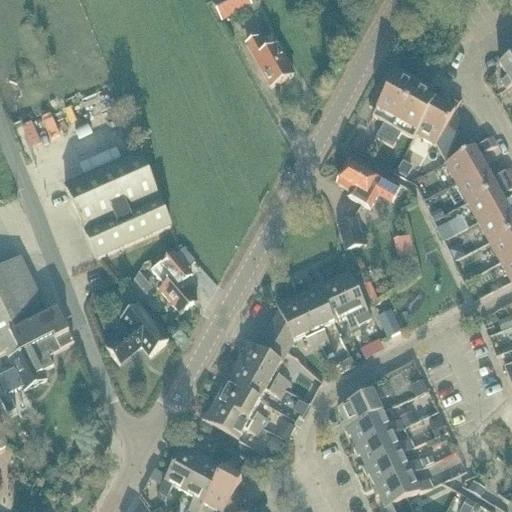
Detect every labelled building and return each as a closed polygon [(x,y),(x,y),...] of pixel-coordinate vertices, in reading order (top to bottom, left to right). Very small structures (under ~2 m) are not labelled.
[(251,9),(245,0),(225,0),(213,7),(223,24),(251,9)] [(276,49),(265,56),(257,43),(246,49),(271,92),(294,79),(276,49)] [(511,88),(511,87),(511,59),(499,69),(507,80),(501,85),(506,92),(511,88)] [(391,84),(391,85),(384,82),(369,109),(376,113),(372,119),(383,126),(375,141),(384,146),(414,93),(406,88),(404,92),(391,84)] [(413,143),(415,139),(434,104),(414,93),(384,146),(393,151),(401,136),(413,143)] [(464,134),(454,116),(461,103),(452,98),(445,110),(434,104),(415,139),(435,150),(440,159),(464,134)] [(491,141),(474,151),(464,134),(440,159),(445,167),(456,187),(484,171),(478,160),(496,150),(491,141)] [(64,190),(86,241),(96,263),(171,230),(139,157),(64,190)] [(403,165),(397,176),(406,181),(412,170),(403,165)] [(400,193),(351,166),(347,174),(342,171),(334,186),(348,194),(344,202),(362,212),(372,194),(393,206),(400,193)] [(511,177),(509,172),(508,172),(491,182),(484,171),(456,187),(467,207),(511,182),(511,177)] [(501,200),(511,194),(511,182),(467,207),(478,227),(507,211),(501,200)] [(511,233),(511,219),(507,211),(478,227),(489,246),(511,233)] [(440,212),(430,218),(434,225),(444,219),(440,212)] [(363,249),(358,222),(340,226),(346,253),(363,249)] [(448,226),(437,231),(443,244),(454,238),(448,226)] [(511,233),(489,246),(500,266),(511,259),(511,233)] [(381,241),(385,259),(403,255),(399,238),(381,241)] [(309,251),(289,258),(293,269),(313,262),(309,251)] [(455,252),(450,254),(455,264),(465,259),(462,254),(455,252)] [(196,304),(181,287),(192,278),(187,273),(176,260),(173,257),(152,275),(164,290),(159,294),(180,318),(196,304)] [(511,286),(511,259),(500,266),(511,287),(511,286)] [(42,375),(54,369),(49,360),(74,348),(57,315),(49,319),(21,263),(0,273),(0,360),(7,357),(15,372),(0,380),(0,393),(15,425),(19,424),(16,417),(17,416),(9,398),(24,390),(26,394),(47,384),(42,375)] [(138,276),(131,290),(134,294),(146,284),(139,275),(138,276)] [(316,289),(333,326),(344,321),(349,333),(370,323),(349,277),(324,289),(322,286),(316,289)] [(322,331),(333,326),(316,289),(309,292),(310,296),(299,301),(321,350),(329,346),(322,331)] [(157,301),(148,307),(156,317),(164,310),(157,301)] [(312,354),(321,350),(299,301),(284,308),(283,305),(276,308),(279,316),(263,343),(288,356),(294,346),(305,340),(312,354)] [(160,353),(168,346),(138,309),(130,316),(130,315),(129,315),(128,315),(127,316),(127,317),(128,318),(120,324),(129,334),(106,353),(119,369),(142,350),(151,361),(160,354),(160,353)] [(401,335),(391,314),(376,321),(386,342),(401,335)] [(511,328),(509,320),(498,325),(501,334),(511,329),(511,328)] [(275,378),(288,356),(263,343),(257,354),(246,347),(242,354),(244,356),(237,368),(284,395),(289,387),(275,378)] [(351,373),(355,371),(351,364),(342,369),(345,376),(351,373)] [(279,403),(284,395),(237,368),(229,380),(227,379),(223,385),(260,406),(266,396),(279,403)] [(508,383),(511,380),(511,368),(511,369),(503,372),(508,383)] [(421,384),(410,390),(416,401),(427,396),(421,384)] [(254,416),(260,406),(223,385),(220,391),(223,393),(216,406),(263,433),(268,424),(254,416)] [(344,433),(382,415),(377,405),(389,400),(384,390),(337,412),(344,426),(341,427),(344,433)] [(258,441),(263,433),(216,406),(208,419),(206,418),(202,425),(237,445),(244,433),(258,441)] [(303,420),(308,411),(299,406),(294,415),(303,420)] [(392,437),(392,439),(405,433),(400,423),(388,429),(382,415),(344,433),(347,441),(350,439),(356,452),(357,454),(392,437)] [(406,432),(416,427),(412,419),(402,423),(406,432)] [(446,436),(440,424),(429,429),(435,442),(446,436)] [(294,432),(285,427),(278,440),(287,445),(294,432)] [(398,451),(392,439),(392,437),(357,454),(356,452),(353,453),(356,460),(359,459),(365,472),(366,474),(401,457),(402,459),(414,453),(410,445),(398,451)] [(267,452),(277,458),(283,447),(273,441),(267,452)] [(184,497),(204,460),(198,457),(196,459),(183,451),(166,481),(161,490),(157,496),(167,502),(173,491),(184,497)] [(407,470),(402,459),(401,457),(366,474),(365,472),(362,473),(366,480),(369,479),(374,492),(376,494),(410,477),(411,479),(423,473),(419,464),(407,470)] [(200,511),(203,507),(222,474),(208,466),(210,464),(204,460),(184,497),(193,503),(189,511),(200,511)] [(245,511),(238,494),(241,485),(231,479),(237,468),(228,462),(222,474),(203,507),(211,511),(245,511)] [(430,463),(423,466),(426,471),(432,468),(430,463)] [(150,483),(161,490),(166,481),(154,475),(150,483)] [(410,477),(376,494),(374,492),(371,493),(376,503),(379,502),(383,511),(388,511),(406,503),(419,498),(420,500),(433,493),(429,485),(417,491),(411,479),(410,477)] [(472,487),(468,494),(480,501),(484,494),(472,487)] [(410,511),(406,503),(388,511),(410,511)] [(473,511),(476,508),(468,503),(462,511),(473,511)]
